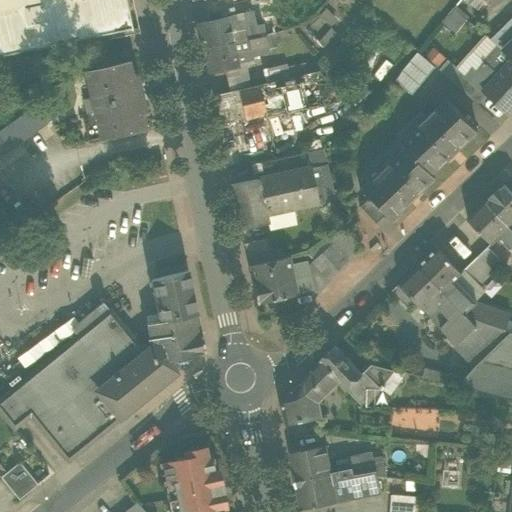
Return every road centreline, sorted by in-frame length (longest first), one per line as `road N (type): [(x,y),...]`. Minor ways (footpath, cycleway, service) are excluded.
road 1 (secondary): [(232,353),(159,0)]
road 2 (residential): [(264,371),(286,363),(511,146)]
road 3 (tertiary): [(50,511),(196,392),(217,385)]
